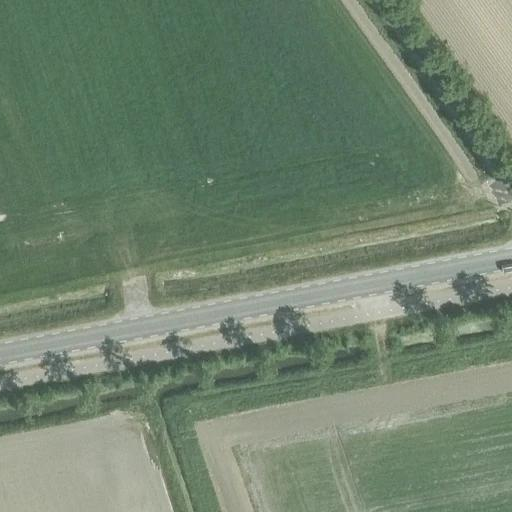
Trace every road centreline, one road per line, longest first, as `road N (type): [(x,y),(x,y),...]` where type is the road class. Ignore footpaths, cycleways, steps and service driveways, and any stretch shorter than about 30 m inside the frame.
road 1 (secondary): [(0,355),(511,260)]
road 2 (track): [(375,314),(386,371),(183,409),(217,511)]
